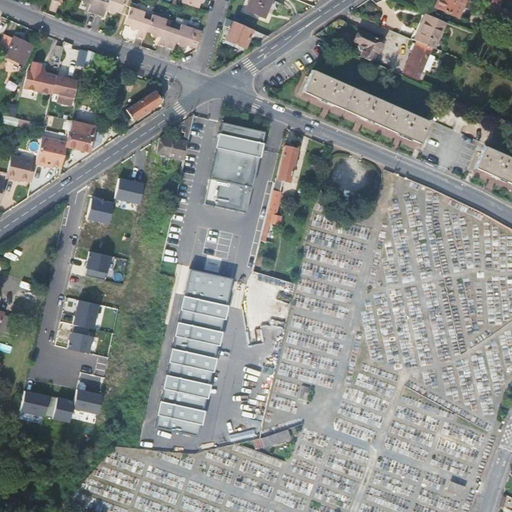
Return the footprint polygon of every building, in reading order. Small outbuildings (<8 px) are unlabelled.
[(70,21),(77,0),(53,0),(49,13),(60,17),(70,21)] [(101,0),(77,0),(70,21),(82,25),(92,28),(97,13),(101,0)] [(101,0),(97,13),(105,16),(108,8),(111,9),(111,11),(112,12),(113,13),(115,12),(116,10),(122,13),(126,0),(101,0)] [(179,0),(179,2),(199,9),(201,3),(204,4),(205,3),(206,0),(179,0)] [(265,15),(271,0),(250,0),(247,8),(265,15)] [(456,15),(459,7),(462,0),(438,0),(435,7),(456,15)] [(138,35),(145,38),(148,30),(154,13),(146,10),(146,11),(140,9),(138,4),(133,2),(132,3),(126,22),(131,24),(133,27),(137,26),(140,27),(138,35)] [(487,11),(504,18),(507,11),(498,7),(490,4),(487,11)] [(159,12),(155,10),(154,13),(148,30),(154,32),(154,34),(157,34),(159,34),(162,35),(159,43),(166,46),(172,28),(165,26),(167,19),(160,16),(159,12)] [(422,25),(416,41),(431,47),(434,49),(445,22),(425,13),(420,24),(422,25)] [(224,25),(230,28),(233,21),(226,18),(224,25)] [(186,25),(175,21),(175,22),(172,28),(166,46),(175,48),(177,40),(180,41),(180,43),(183,45),(185,43),(191,45),(197,26),(192,24),(191,25),(186,25)] [(248,39),(259,44),(268,38),(233,21),(230,28),(225,39),(244,48),(248,39)] [(362,51),(359,56),(371,62),(376,50),(379,51),(383,40),(358,30),(354,40),(358,43),(357,45),(359,49),(362,51)] [(12,36),(4,32),(0,40),(0,52),(3,54),(12,36)] [(32,44),(12,35),(12,36),(3,54),(22,64),(32,44)] [(66,69),(71,44),(63,41),(62,47),(59,58),(57,67),(66,69)] [(418,78),(431,47),(416,41),(403,72),(418,78)] [(53,57),(59,58),(62,47),(56,46),(53,57)] [(75,65),(83,67),(83,66),(87,51),(79,48),(75,65)] [(91,67),(94,54),(87,51),(83,66),(91,67)] [(430,69),(434,55),(430,54),(425,67),(430,69)] [(28,67),(24,84),(27,85),(26,87),(51,94),(51,93),(55,75),(55,74),(45,72),(43,70),(39,69),(40,64),(32,62),(30,68),(28,67)] [(420,142),(429,121),(313,69),(304,91),(420,142)] [(76,80),(55,75),(51,93),(58,94),(56,102),(67,105),(69,99),(72,100),(76,80)] [(5,88),(15,93),(18,85),(9,80),(5,88)] [(154,91),(144,98),(151,109),(162,102),(154,91)] [(132,121),(151,109),(144,98),(125,110),(132,121)] [(181,142),(171,140),(168,156),(184,159),(193,114),(186,119),(184,120),(181,132),(183,133),(181,142)] [(97,133),(98,127),(95,127),(71,121),(66,143),(66,146),(87,151),(99,143),(101,134),(97,133)] [(221,124),(203,205),(245,214),(263,133),(221,124)] [(66,143),(40,137),(34,162),(34,164),(45,166),(46,164),(61,167),(66,146),(66,143)] [(171,140),(159,138),(158,138),(155,154),(168,156),(171,140)] [(476,166),(511,181),(511,156),(485,145),(476,166)] [(295,151),(282,148),(275,179),(288,181),(295,151)] [(32,161),(10,156),(7,169),(5,178),(13,180),(14,179),(27,182),(32,161)] [(117,178),(113,198),(138,203),(142,181),(134,180),(134,181),(134,182),(125,181),(125,180),(117,178)] [(270,200),(267,213),(275,215),(278,202),(280,192),(272,191),(270,200)] [(84,274),(106,279),(111,254),(90,249),(84,274)] [(232,279),(189,269),(184,296),(182,296),(179,310),(180,310),(178,323),(177,322),(173,337),(175,337),(172,349),(171,349),(168,363),(169,363),(166,376),(165,376),(162,390),(163,390),(160,403),(159,402),(156,416),(157,417),(155,429),(198,439),(200,426),(202,426),(205,412),(203,412),(206,399),(207,400),(210,386),(209,385),(212,373),(213,373),(216,359),(215,359),(218,346),(219,346),(222,332),(221,332),(223,320),(225,320),(228,306),(227,305),(232,279)] [(88,328),(92,328),(98,304),(78,300),(76,308),(74,316),(72,324),(73,324),(88,328)] [(88,328),(73,324),(72,331),(71,331),(67,348),(88,353),(91,336),(87,335),(88,328)] [(44,416),(48,396),(40,394),(40,395),(32,393),(32,392),(24,390),(20,410),(44,416)] [(57,397),(49,395),(48,396),(44,416),(69,421),(73,401),(66,399),(66,398),(58,396),(57,397)] [(299,414),(303,424),(326,416),(323,406),(304,413),(299,414)] [(265,446),(291,437),(288,428),(262,437),(265,446)] [(449,481),(446,490),(460,495),(463,487),(449,481)]
